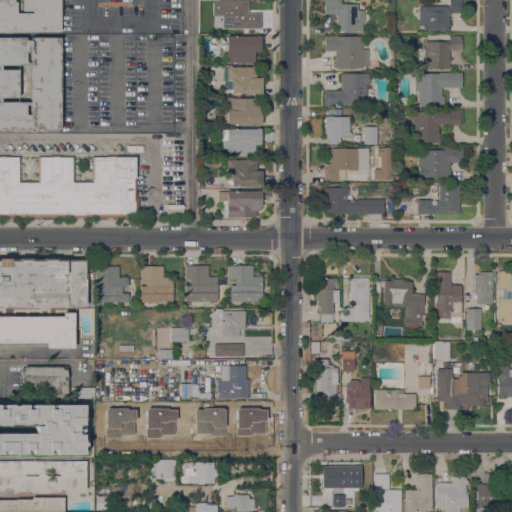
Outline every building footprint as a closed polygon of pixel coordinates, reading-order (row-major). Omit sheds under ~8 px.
[(0,32),(0,0),(60,0),(61,32),(0,32)] [(341,0),(341,4),(357,4),(357,10),(363,10),(363,23),(362,23),(362,32),(336,31),(336,15),(334,15),(334,13),(323,13),(323,0),(341,0)] [(449,6),(449,0),(461,0),(461,13),(450,13),(450,15),(449,15),(449,30),(424,30),(424,28),(423,28),(423,26),(419,26),(419,6),(449,6)] [(248,1),(248,13),(261,13),(261,28),(222,28),(222,27),(213,27),(213,17),(213,1),(248,1)] [(255,36),(255,35),(260,35),(260,51),(254,51),(254,63),(249,63),(225,63),(225,36),(255,36)] [(361,36),(361,49),(368,49),(367,66),(361,66),(361,68),(334,68),(334,51),(324,51),(324,36),(361,36)] [(424,41),(449,41),(449,36),(461,36),(461,50),(449,50),(449,68),(425,68),(425,69),(423,69),(424,41)] [(30,129),(30,126),(25,126),(25,129),(0,129),(0,37),(25,37),(25,40),(30,40),(30,37),(60,37),(60,129),(30,129)] [(255,94),(255,93),(231,94),(231,89),(223,89),(223,67),(250,67),(250,66),(256,66),(256,78),(261,78),(261,94),(255,94)] [(414,73),(461,72),(462,87),(447,88),(447,87),(441,87),(441,96),(443,96),(444,105),(419,105),(418,90),(415,90),(414,73)] [(369,73),(369,82),(366,82),(366,103),(344,103),(344,106),(323,106),(323,96),(324,96),(324,90),(341,90),(341,82),(340,82),(340,73),(369,73)] [(256,125),(256,124),(226,125),(226,98),(261,98),(261,125),(256,125)] [(445,125),(445,124),(438,124),(438,133),(439,133),(440,142),(411,143),(411,111),(435,111),(435,110),(458,110),(458,109),(462,109),(462,119),(460,119),(460,125),(445,125)] [(349,116),(348,136),(340,136),(340,144),(328,144),(328,137),(324,137),(324,116),(349,116)] [(376,144),(363,144),(363,126),(376,126),(376,144)] [(260,144),(254,144),(254,155),(226,155),(226,148),(222,148),(221,139),(218,139),(218,129),(255,129),(255,128),(260,128),(260,144)] [(449,162),(449,177),(425,177),(418,177),(418,167),(417,167),(418,150),(444,150),(444,146),(462,147),(462,162),(449,162)] [(367,148),(367,163),(368,163),(368,171),(345,170),(345,179),(338,179),(338,180),(323,180),(323,168),(325,168),(325,163),(330,163),(330,148),(367,148)] [(0,155),(8,155),(8,157),(20,157),(20,182),(37,182),(37,157),(53,157),(53,155),(62,155),(62,157),(73,157),(73,181),(91,181),(91,157),(106,157),(106,155),(117,155),(117,157),(135,157),(135,176),(136,176),(136,198),(138,198),(138,218),(114,218),(114,217),(87,217),(87,218),(70,218),(70,217),(15,217),(15,218),(0,218),(0,155)] [(256,159),(256,171),(261,171),(262,187),(256,187),(255,186),(231,186),(231,185),(227,185),(226,160),(256,159)] [(462,184),(462,194),(459,194),(459,213),(417,214),(417,200),(431,200),(438,200),(438,193),(439,193),(438,184),(462,184)] [(346,187),(346,200),(357,200),(357,199),(383,199),(383,213),(324,213),(324,188),(346,187)] [(226,217),(226,201),(217,201),(216,191),(256,191),(256,190),(260,190),(261,206),(259,206),(259,210),(255,210),(255,217),(226,217)] [(0,259),(10,259),(10,260),(18,260),(18,258),(33,258),(33,260),(42,260),(42,258),(57,259),(57,260),(65,260),(65,259),(85,259),(85,272),(87,272),(87,280),(86,280),(86,306),(0,306),(0,259)] [(207,265),(207,276),(217,276),(217,301),(185,301),(185,285),(189,285),(189,279),(185,279),(185,265),(207,265)] [(252,265),(252,276),(262,276),(261,301),(229,301),(229,285),(234,285),(234,279),(229,279),(230,265),(252,265)] [(117,266),(118,277),(127,277),(128,301),(97,302),(96,286),(101,286),(101,280),(96,280),(96,266),(117,266)] [(162,266),(162,277),(172,277),(172,302),(141,302),(140,286),(145,286),(145,279),(140,279),(140,266),(162,266)] [(511,322),(497,322),(497,299),(506,299),(506,288),(496,288),(496,270),(511,270),(511,284),(511,322)] [(461,322),(450,322),(450,318),(434,318),(434,302),(435,302),(435,283),(435,272),(450,272),(450,283),(450,285),(461,285),(461,322)] [(492,304),(476,304),(476,294),(473,294),(473,274),(484,274),(484,272),(492,272),(492,304)] [(349,278),(368,277),(368,311),(368,320),(353,321),(353,307),(352,303),(349,303),(349,278)] [(337,278),(337,284),(333,284),(333,290),(338,290),(338,302),(332,302),(332,322),(319,322),(319,302),(318,302),(318,278),(337,278)] [(403,279),(403,281),(411,281),(411,294),(423,294),(422,314),(426,314),(426,320),(422,320),(421,326),(403,325),(403,317),(404,317),(405,306),(390,306),(391,304),(382,304),(383,280),(391,281),(391,279),(403,279)] [(353,307),(353,321),(353,322),(341,322),(341,307),(353,307)] [(244,329),(239,329),(239,337),(235,337),(235,338),(227,338),(227,336),(220,336),(211,336),(211,312),(212,312),(212,311),(214,311),(214,308),(221,308),(221,310),(244,310),(244,329)] [(466,308),(480,308),(480,330),(466,330),(466,308)] [(0,316),(62,316),(62,312),(73,312),(73,348),(47,348),(47,342),(0,342),(0,316)] [(187,327),(187,341),(183,341),(183,342),(177,342),(177,341),(170,341),(170,327),(187,327)] [(340,340),(327,340),(330,330),(340,327),(340,340)] [(432,341),(444,341),(444,358),(432,358),(432,341)] [(242,344),(242,356),(214,356),(214,344),(242,344)] [(315,358),(327,358),(327,364),(332,364),(332,367),(337,367),(337,383),(335,383),(335,404),(321,404),(321,391),(315,391),(315,358)] [(353,370),(341,371),(341,358),(353,358),(353,370)] [(245,364),(245,378),(248,378),(248,398),(216,398),(216,380),(220,380),(220,364),(245,364)] [(497,365),(508,365),(508,368),(511,368),(511,409),(511,396),(506,396),(506,397),(497,397),(497,365)] [(62,369),(66,369),(67,394),(23,395),(23,367),(61,367),(62,369)] [(474,406),(474,405),(466,405),(466,404),(459,404),(459,409),(445,409),(445,400),(438,400),(438,399),(436,399),(436,369),(452,369),(452,379),(458,379),(458,375),(460,375),(460,372),(489,372),(489,383),(486,383),(486,396),(482,396),(482,406),(474,406)] [(429,376),(429,389),(417,389),(417,376),(429,376)] [(347,408),(347,402),(345,402),(345,385),(346,385),(350,379),(357,379),(359,382),(359,377),(368,377),(368,408),(347,408)] [(197,397),(179,396),(179,383),(191,383),(191,384),(197,385),(197,397)] [(94,387),(93,400),(72,400),(73,387),(94,387)] [(373,409),(373,389),(403,389),(403,393),(415,393),(415,409),(373,409)] [(169,401),(169,417),(152,417),(152,401),(169,401)] [(59,402),(59,403),(61,403),(61,410),(59,410),(59,421),(52,421),(52,424),(15,424),(15,425),(8,425),(8,421),(8,402),(59,402)] [(92,457),(79,457),(80,402),(92,402),(92,457)] [(212,421),(212,450),(189,450),(190,421),(212,421)] [(186,428),(186,441),(168,441),(167,428),(186,428)] [(23,441),(23,451),(20,451),(20,456),(2,457),(2,442),(23,441)] [(169,450),(169,446),(178,446),(178,458),(157,458),(157,450),(169,450)] [(175,479),(161,479),(160,459),(174,459),(175,479)] [(0,511),(0,461),(85,461),(85,490),(75,490),(75,489),(60,489),(60,492),(48,492),(48,493),(30,493),(30,492),(13,492),(13,489),(3,489),(3,490),(0,490),(0,500),(15,500),(15,499),(31,499),(31,497),(63,497),(63,511),(0,511)] [(213,462),(213,468),(217,468),(218,476),(213,476),(213,482),(203,482),(203,484),(197,484),(197,483),(180,483),(180,475),(184,475),(184,474),(181,474),(180,462),(213,462)] [(345,487),(332,487),(332,492),(320,492),(321,482),(321,469),(348,469),(348,475),(345,475),(345,487)] [(487,484),(487,473),(498,473),(498,504),(476,504),(476,484),(487,484)] [(373,474),(388,474),(388,489),(400,489),(400,511),(379,511),(379,510),(373,510),(373,474)] [(431,510),(425,510),(425,511),(404,511),(404,489),(417,489),(417,474),(431,474),(431,510)] [(465,476),(465,480),(466,480),(466,484),(465,484),(465,492),(467,492),(467,507),(459,507),(459,511),(446,511),(446,507),(445,507),(445,506),(440,506),(440,501),(435,501),(435,483),(451,482),(451,476),(465,476)] [(233,496),(233,494),(248,494),(248,499),(253,499),(253,510),(248,510),(248,511),(233,511),(233,508),(225,508),(225,496),(233,496)] [(344,494),(344,506),(331,505),(331,494),(344,494)] [(95,509),(96,495),(109,495),(109,509),(95,509)] [(214,511),(215,503),(194,503),(193,511),(214,511)]
